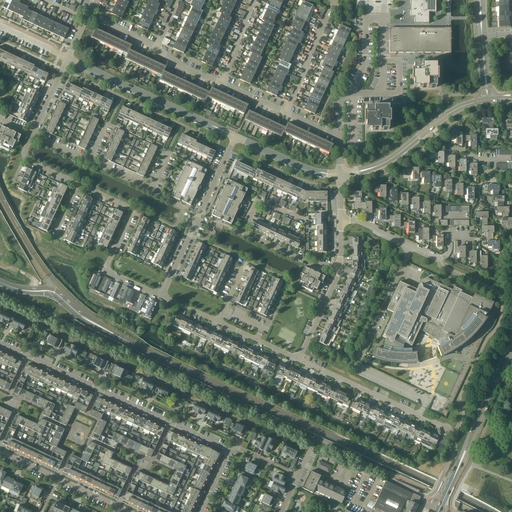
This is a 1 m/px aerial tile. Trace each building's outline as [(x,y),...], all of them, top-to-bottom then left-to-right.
[(8,10),(12,0),(11,0),(6,0),(3,8),(8,10)] [(13,13),(18,3),(12,0),(8,10),(13,13)] [(150,0),(149,0),(150,0),(147,5),(157,10),(160,4),(157,3),(150,0)] [(282,4),(273,0),(271,0),(270,5),(279,9),(282,4)] [(436,0),(410,0),(410,16),(414,16),(415,16),(415,24),(429,24),(429,12),(436,12),(436,0)] [(203,5),(193,1),(190,6),(193,7),(200,11),(203,5)] [(310,11),(313,6),(303,1),(301,7),(310,11)] [(18,15),(23,5),(18,3),(13,13),(18,15)] [(234,7),(224,3),(222,8),(231,12),(234,7)] [(123,13),(126,8),(116,4),(114,9),(123,13)] [(27,10),(28,10),(29,8),(23,5),(18,15),(24,17),(27,10)] [(157,10),(147,5),(145,10),(155,15),(157,10)] [(279,9),(270,5),(267,10),(277,14),(279,9)] [(193,7),(190,12),(200,17),(203,12),(200,11),(193,7)] [(308,16),(310,11),(301,7),(298,12),(308,16)] [(231,12),(222,8),(219,13),(222,14),(229,18),(229,17),(231,12)] [(121,18),(123,13),(114,9),(111,14),(121,18)] [(28,22),(32,12),(28,10),(27,10),(24,17),(23,20),(28,22)] [(155,15),(145,10),(143,15),(152,20),(155,15)] [(277,14),(267,10),(265,15),(274,19),(277,14)] [(33,24),(38,15),(32,12),(28,22),(33,24)] [(200,17),(190,12),(188,18),(198,22),(200,17)] [(305,21),(308,16),(298,12),(296,17),(305,21)] [(222,14),(219,19),(229,24),(231,18),(229,17),(229,18),(222,14)] [(38,27),(43,17),(38,15),(33,24),(38,27)] [(152,20),(143,15),(140,21),(150,25),(152,20)] [(274,19),(265,15),(262,20),(265,21),(272,25),(274,19)] [(44,29),(48,20),(43,17),(38,27),(44,29)] [(303,27),(305,21),(296,17),(293,22),(303,27)] [(198,22),(188,18),(185,23),(195,27),(198,22)] [(229,24),(219,19),(217,25),(226,29),(229,24)] [(49,32),(53,22),(48,20),(44,29),(49,32)] [(150,25),(140,21),(138,26),(147,30),(150,25)] [(265,21),(262,27),(272,31),(274,26),(272,25),(265,21)] [(54,34),(58,24),(53,22),(49,32),(54,34)] [(301,32),(303,27),(293,22),(291,28),(293,29),(293,28),(301,32)] [(195,27),(185,23),(183,28),(193,32),(195,27)] [(59,36),(64,27),(58,24),(54,34),(59,36)] [(226,29),(217,25),(214,30),(224,34),(226,29)] [(351,30),(341,25),(339,30),(348,35),(351,30)] [(69,29),(64,27),(59,36),(64,39),(69,29)] [(272,31),(262,27),(260,32),(269,36),(272,31)] [(100,31),(95,28),(91,38),(95,40),(100,31)] [(193,32),(183,28),(181,33),(190,38),(193,32)] [(303,33),(301,32),(293,28),(293,29),(291,34),(301,38),(303,33)] [(451,28),(390,28),(390,53),(451,53),(451,28)] [(224,34),(214,30),(212,35),(222,39),(224,34)] [(348,35),(339,30),(336,36),(346,40),(348,35)] [(104,33),(100,31),(95,40),(100,42),(104,33)] [(269,36),(260,32),(257,37),(267,41),(269,36)] [(109,35),(104,33),(100,42),(105,44),(109,35)] [(190,38),(181,33),(178,38),(188,43),(190,38)] [(298,43),(301,38),(291,34),(288,39),(298,43)] [(109,46),(113,37),(109,35),(105,44),(109,46)] [(222,39),(212,35),(210,40),(219,45),(222,39)] [(346,40),(336,36),(334,41),(343,45),(346,40)] [(114,48),(118,39),(113,37),(109,46),(114,48)] [(267,41),(257,37),(255,42),(265,47),(267,41)] [(188,43),(178,38),(176,43),(186,48),(188,43)] [(118,51),(123,41),(118,39),(114,48),(118,51)] [(296,48),(298,43),(288,39),(286,44),(296,48)] [(219,45),(210,40),(207,45),(209,46),(217,49),(219,45)] [(123,53),(127,43),(123,41),(118,51),(123,53)] [(343,45),(334,41),(331,46),(341,51),(343,45)] [(265,47),(255,42),(253,47),(262,52),(265,47)] [(132,46),(127,43),(123,53),(127,55),(130,50),(132,46)] [(186,48),(176,43),(173,49),(183,53),(186,48)] [(293,54),(296,48),(286,44),(284,49),(293,54)] [(209,46),(207,52),(217,56),(219,50),(217,49),(209,46)] [(341,51),(331,46),(329,51),(339,56),(341,51)] [(262,52),(253,47),(250,53),(252,54),(260,57),(262,52)] [(86,48),(83,56),(88,58),(91,50),(86,48)] [(291,59),(293,54),(284,49),(281,54),(291,59)] [(130,61),(134,52),(130,50),(127,55),(125,59),(130,61)] [(339,56),(329,51),(327,56),(336,61),(339,56)] [(5,52),(1,61),(6,63),(10,55),(5,52)] [(135,63),(139,54),(134,52),(130,61),(135,63)] [(217,56),(207,52),(204,57),(214,61),(217,56)] [(139,66),(143,56),(139,54),(135,63),(139,66)] [(252,54),(250,59),(260,63),(262,58),(260,57),(252,54)] [(288,64),(291,59),(281,54),(279,60),(281,61),(288,64)] [(10,55),(6,63),(11,66),(15,57),(10,55)] [(144,68),(148,58),(143,56),(139,66),(144,68)] [(336,61),(327,56),(324,62),(334,66),(336,61)] [(15,57),(11,66),(16,68),(20,59),(15,57)] [(214,61),(204,57),(202,62),(212,66),(214,61)] [(148,70),(153,61),(148,58),(144,68),(148,70)] [(20,59),(16,68),(21,70),(25,61),(20,59)] [(260,63),(250,59),(247,64),(257,69),(260,63)] [(25,61),(21,70),(25,72),(30,64),(25,61)] [(153,72),(157,63),(153,61),(148,70),(153,72)] [(291,65),(288,64),(281,61),(279,66),(288,70),(291,65)] [(334,66),(324,62),(322,67),(324,68),(331,71),(332,71),(334,66)] [(439,68),(439,62),(436,62),(436,65),(414,64),(414,87),(437,87),(437,68),(439,68)] [(157,74),(162,65),(157,63),(153,72),(157,74)] [(30,64),(25,72),(30,75),(34,66),(30,64)] [(257,69),(247,64),(245,69),(255,74),(257,69)] [(166,67),(162,65),(157,74),(162,76),(164,71),(166,67)] [(30,75),(30,77),(34,79),(35,77),(39,70),(39,68),(37,67),(36,69),(34,68),(35,66),(34,66),(30,75)] [(286,76),(288,70),(279,66),(278,68),(276,71),(286,76)] [(35,77),(34,79),(39,81),(40,79),(43,72),(44,71),(39,68),(39,70),(35,77)] [(324,68),(322,73),(331,78),(334,72),(332,71),(331,71),(324,68)] [(255,74),(245,69),(243,74),(252,79),(255,74)] [(164,83),(168,73),(164,71),(162,76),(160,81),(164,83)] [(284,81),(286,76),(276,71),(274,76),(284,81)] [(43,72),(40,79),(45,82),(49,75),(43,72)] [(169,85),(173,76),(168,73),(164,83),(169,85)] [(331,78),(322,73),(319,79),(329,83),(331,78)] [(252,79),(243,74),(240,80),(250,84),(252,79)] [(173,87),(178,78),(173,76),(169,85),(173,87)] [(281,86),(284,81),(274,76),(271,82),(281,86)] [(178,89),(182,80),(178,78),(173,87),(178,89)] [(329,83),(319,79),(317,84),(326,88),(329,83)] [(182,91),(187,82),(182,80),(178,89),(182,91)] [(187,93),(191,84),(187,82),(182,91),(187,93)] [(279,91),(281,86),(271,82),(269,87),(279,91)] [(68,95),(73,86),(67,83),(63,92),(68,95)] [(196,86),(191,84),(187,93),(192,96),(196,86)] [(326,88),(317,84),(314,89),(324,93),(326,88)] [(77,88),(73,86),(68,95),(73,97),(74,95),(77,88)] [(196,98),(201,88),(196,86),(192,96),(196,98)] [(276,97),(279,91),(269,87),(267,92),(276,97)] [(79,97),(83,89),(83,88),(82,90),(77,88),(74,95),(79,97)] [(201,100),(205,90),(201,88),(196,98),(201,100)] [(212,99),(216,90),(212,88),(209,92),(210,93),(207,97),(208,98),(212,99)] [(38,98),(40,93),(31,89),(29,94),(38,98)] [(84,100),(88,91),(83,89),(79,97),(84,100)] [(324,93),(314,89),(312,94),(322,99),(324,93)] [(210,93),(209,92),(205,90),(201,100),(206,102),(208,98),(207,97),(210,93)] [(216,102),(221,92),(216,90),(212,99),(216,102)] [(89,102),(93,93),(88,91),(84,100),(83,101),(88,104),(89,102)] [(221,104),(225,94),(221,92),(216,102),(221,104)] [(38,98),(29,94),(26,93),(24,97),(36,103),(38,98)] [(94,104),(98,95),(93,93),(89,102),(94,104)] [(226,106),(230,97),(225,94),(221,104),(226,106)] [(322,99),(312,94),(310,99),(319,104),(322,99)] [(99,106),(103,98),(98,95),(94,104),(99,106)] [(33,108),(36,103),(24,97),(22,102),(33,108)] [(230,108),(234,99),(230,97),(226,106),(230,108)] [(103,109),(108,100),(103,98),(99,106),(103,109)] [(235,110),(239,101),(234,99),(230,108),(235,110)] [(319,104),(310,99),(307,105),(317,109),(319,104)] [(113,102),(108,100),(103,109),(102,111),(107,114),(113,102)] [(66,105),(61,102),(59,101),(57,107),(64,110),(66,105)] [(239,112),(244,103),(239,101),(235,110),(239,112)] [(31,113),(33,108),(22,102),(20,107),(22,108),(31,113)] [(244,114),(248,105),(244,103),(239,112),(244,114)] [(388,104),(388,107),(366,107),(366,129),(389,129),(389,110),(391,110),(391,104),(388,104)] [(317,109),(307,105),(305,110),(314,114),(317,109)] [(64,110),(57,107),(54,111),(61,115),(64,110)] [(122,120),(127,109),(122,107),(117,118),(122,120)] [(29,117),(31,113),(22,108),(20,113),(29,117)] [(128,120),(132,112),(127,109),(122,120),(127,123),(128,120)] [(61,115),(54,111),(52,116),(59,120),(61,115)] [(249,122),(253,113),(249,111),(245,120),(249,122)] [(133,123),(137,114),(132,112),(128,120),(133,123)] [(26,123),(29,117),(20,113),(18,119),(26,123)] [(254,124),(258,115),(253,113),(249,122),(254,124)] [(138,125),(142,116),(137,114),(133,123),(138,125)] [(258,126),(263,117),(258,115),(254,124),(258,126)] [(59,120),(52,116),(50,121),(57,125),(59,120)] [(142,129),(143,127),(147,118),(142,116),(138,125),(137,127),(142,129)] [(97,125),(99,120),(92,117),(89,122),(97,125)] [(263,129),(267,119),(263,117),(258,126),(263,129)] [(148,129),(152,121),(147,118),(143,127),(148,129)] [(493,118),(482,118),(482,124),(482,125),(482,124),(486,124),(487,124),(487,125),(487,129),(493,129),(493,125),(493,118)] [(268,131),(272,121),(267,119),(263,129),(268,131)] [(57,125),(50,121),(47,126),(55,129),(57,125)] [(153,132),(157,123),(152,121),(148,129),(153,132)] [(272,133),(276,124),(272,121),(268,131),(272,133)] [(94,130),(97,125),(89,122),(87,127),(94,130)] [(158,134),(162,125),(157,123),(153,132),(158,134)] [(288,135),(292,125),(287,123),(285,128),(286,128),(283,133),(284,133),(288,135)] [(277,135),(281,126),(276,124),(272,133),(277,135)] [(163,136),(167,127),(162,125),(158,134),(163,136)] [(292,137),(297,127),(292,125),(288,135),(292,137)] [(21,136),(16,133),(1,126),(0,127),(0,146),(8,151),(10,147),(13,148),(16,141),(19,143),(19,142),(18,142),(21,136)] [(55,129),(47,126),(45,131),(52,135),(55,129)] [(286,128),(285,128),(281,126),(277,135),(282,137),(284,133),(283,133),(286,128)] [(92,135),(94,130),(87,127),(85,132),(92,135)] [(172,130),(167,127),(163,136),(168,139),(172,130)] [(297,139),(301,130),(297,127),(292,137),(297,139)] [(125,132),(118,129),(115,134),(122,137),(125,132)] [(487,129),(486,129),(486,135),(486,136),(486,135),(490,135),(491,135),(491,136),(491,141),(497,141),(497,136),(497,129),(493,129),(487,129)] [(302,141),(306,132),(301,130),(297,139),(302,141)] [(90,140),(92,135),(85,132),(83,137),(90,140)] [(306,143),(310,134),(306,132),(302,141),(306,143)] [(451,136),(448,136),(448,142),(451,142),(451,139),(456,139),(456,140),(456,144),(456,145),(457,145),(462,145),(462,142),(462,135),(462,133),(456,133),(451,133),(451,136)] [(122,137),(115,134),(113,139),(120,142),(122,137)] [(183,145),(187,137),(182,134),(177,143),(183,145)] [(311,145),(315,136),(310,134),(306,143),(311,145)] [(462,135),(462,142),(466,142),(466,141),(470,141),(470,142),(471,142),(471,146),(470,146),(470,147),(471,147),(477,147),(477,135),(470,135),(462,135)] [(315,147),(320,138),(315,136),(311,145),(315,147)] [(87,145),(90,140),(83,137),(80,141),(87,145)] [(188,148),(192,139),(187,137),(183,145),(188,148)] [(320,149),(324,140),(320,138),(315,147),(320,149)] [(120,142),(113,139),(111,144),(118,147),(120,142)] [(197,141),(192,139),(188,148),(192,150),(196,143),(197,141)] [(325,152),(329,142),(324,140),(320,149),(325,152)] [(85,150),(87,145),(80,141),(78,147),(85,150)] [(333,144),(329,142),(325,152),(329,154),(333,144)] [(197,152),(201,145),(196,143),(192,150),(197,152)] [(118,147),(111,144),(108,148),(115,152),(118,147)] [(155,152),(157,147),(150,144),(148,149),(155,152)] [(202,155),(205,147),(201,145),(197,152),(202,155)] [(207,157),(210,150),(205,147),(202,155),(207,157)] [(115,152),(108,148),(106,153),(113,157),(115,152)] [(153,157),(155,152),(148,149),(146,154),(153,157)] [(211,161),(216,152),(210,150),(207,157),(206,158),(211,161)] [(447,150),(444,150),(444,152),(444,153),(444,162),(448,162),(449,162),(449,163),(449,167),(448,167),(448,168),(449,168),(455,168),(455,166),(455,156),(448,157),(447,157),(447,150)] [(113,157),(106,153),(104,158),(111,162),(113,157)] [(433,154),(427,154),(427,160),(433,160),(433,158),(437,158),(438,158),(438,159),(438,163),(437,163),(437,164),(438,164),(444,164),(444,162),(444,153),(437,153),(433,153),(433,154)] [(151,162),(153,157),(146,154),(143,159),(151,162)] [(458,154),(455,154),(455,156),(455,166),(460,166),(460,167),(460,171),(460,172),(466,172),(466,170),(466,161),(459,161),(458,161),(458,154)] [(469,158),(466,158),(466,161),(466,170),(470,170),(471,170),(471,171),(471,175),(470,175),(470,176),(471,176),(477,176),(477,168),(477,164),(470,165),(469,165),(469,158)] [(148,167),(151,162),(143,159),(141,164),(148,167)] [(178,181),(171,196),(180,200),(181,198),(183,199),(182,202),(185,203),(191,206),(198,190),(197,190),(199,185),(200,186),(207,170),(187,161),(180,177),(181,177),(179,181),(178,181)] [(238,171),(242,164),(236,162),(233,169),(238,171)] [(146,172),(148,167),(141,164),(139,169),(146,172)] [(246,166),(242,164),(238,171),(237,173),(242,176),(246,166)] [(248,176),(251,169),(246,166),(242,176),(247,178),(248,176)] [(28,169),(25,174),(34,178),(36,173),(28,169)] [(144,177),(146,172),(139,169),(137,174),(144,177)] [(256,171),(251,169),(248,176),(253,178),(256,171)] [(258,180),(262,172),(257,169),(256,171),(253,178),(258,180)] [(408,170),(405,170),(405,176),(408,176),(408,175),(413,175),(413,179),(412,179),(412,180),(413,180),(419,180),(419,179),(419,173),(419,169),(412,169),(408,169),(408,170)] [(263,183),(267,174),(262,172),(258,180),(263,183)] [(421,173),(419,173),(419,179),(424,179),(424,183),(423,183),(423,184),(424,184),(430,184),(430,182),(430,176),(430,173),(421,173)] [(22,175),(20,177),(23,179),(32,183),(34,178),(25,174),(24,176),(22,175)] [(268,185),(272,176),(267,174),(263,183),(268,185)] [(273,187),(277,178),(272,176),(268,185),(273,187)] [(432,177),(430,176),(430,182),(434,182),(435,182),(435,183),(435,187),(434,187),(434,188),(435,188),(441,188),(441,186),(441,181),(441,177),(432,177)] [(277,190),(282,181),(277,178),(273,187),(277,190)] [(23,179),(21,184),(30,188),(32,189),(34,184),(32,183),(23,179)] [(219,200),(212,215),(220,219),(222,216),(224,218),(223,220),(227,222),(231,224),(238,209),(240,204),(241,204),(248,189),(228,180),(221,195),(221,196),(219,200)] [(282,192),(286,183),(282,181),(277,190),(282,192)] [(445,181),(441,181),(441,186),(445,186),(446,186),(446,187),(446,191),(445,191),(445,192),(446,192),(452,192),(452,190),(452,184),(452,181),(445,181)] [(59,183),(57,188),(65,192),(68,187),(59,183)] [(287,194),(291,185),(286,183),(282,192),(287,194)] [(17,185),(16,187),(27,193),(30,188),(21,184),(20,186),(17,185)] [(456,185),(452,184),(452,190),(456,190),(457,190),(457,191),(457,195),(456,195),(456,196),(457,196),(463,196),(463,194),(463,189),(463,185),(456,185)] [(292,196),(296,188),(291,185),(287,194),(292,196)] [(499,185),(487,185),(487,192),(488,192),(488,191),(492,191),(493,191),(493,196),(499,196),(499,185)] [(380,186),(375,186),(375,192),(380,192),(380,193),(380,197),(386,197),(386,196),(386,190),(386,186),(380,186)] [(54,187),(52,192),(54,193),(63,197),(65,198),(66,196),(64,195),(65,192),(57,188),(54,187)] [(298,197),(301,190),(296,188),(292,196),(297,199),(298,197)] [(474,200),(474,189),(463,189),(463,194),(468,194),(468,200),(474,200)] [(308,200),(308,192),(306,192),(301,190),(298,197),(304,200),(308,200)] [(390,190),(386,190),(386,196),(391,196),(391,197),(391,201),(397,201),(397,200),(397,194),(397,190),(390,190)] [(52,192),(50,197),(52,198),(61,202),(62,200),(64,201),(65,198),(63,197),(54,193),(52,192)] [(327,192),(319,192),(319,202),(319,204),(327,203),(327,192)] [(358,203),(361,203),(361,192),(350,192),(350,197),(355,197),(355,203),(354,203),(354,209),(358,209),(358,203)] [(402,194),(397,194),(397,200),(402,200),(402,201),(402,205),(402,206),(408,205),(408,204),(408,198),(408,194),(402,194)] [(86,196),(84,201),(93,205),(95,200),(86,196)] [(493,196),(492,196),(492,202),(493,202),(497,202),(497,207),(503,207),(503,196),(499,196),(493,196)] [(52,198),(50,203),(58,207),(61,202),(52,198)] [(413,198),(408,198),(408,204),(413,204),(413,205),(413,209),(419,209),(419,208),(419,202),(419,198),(413,198)] [(84,201),(82,206),(91,210),(93,205),(84,201)] [(47,202),(45,207),(56,212),(58,207),(50,203),(47,202)] [(423,202),(419,202),(419,208),(424,208),(424,209),(424,213),(430,213),(430,212),(430,206),(430,202),(423,202)] [(372,203),(361,203),(358,203),(358,209),(361,209),(361,208),(366,208),(366,214),(372,214),(372,209),(372,203)] [(82,206),(79,211),(86,214),(89,215),(91,210),(82,206)] [(435,206),(430,206),(430,212),(435,212),(435,213),(435,217),(441,217),(441,212),(441,206),(435,206)] [(45,207),(42,212),(54,217),(56,212),(45,207)] [(497,207),(497,214),(497,213),(502,213),(502,218),(508,218),(508,207),(503,207),(497,207)] [(121,218),(123,213),(114,209),(112,214),(121,218)] [(372,209),(372,214),(372,216),(375,216),(375,215),(380,215),(380,216),(380,220),(380,221),(386,221),(386,216),(386,209),(380,209),(372,209)] [(79,211),(77,216),(84,219),(86,214),(79,211)] [(42,212),(40,216),(43,218),(52,222),(54,217),(42,212)] [(487,212),(476,212),(476,219),(476,218),(481,218),(480,218),(482,218),(482,223),(481,223),(481,227),(482,227),(487,227),(487,226),(487,218),(487,212)] [(118,223),(121,218),(112,214),(110,219),(118,223)] [(77,216),(75,221),(82,224),(84,225),(86,220),(84,219),(77,216)] [(386,216),(386,221),(386,222),(389,222),(389,221),(394,221),(394,222),(394,227),(400,227),(400,222),(400,216),(394,216),(386,216)] [(144,217),(141,222),(150,226),(152,221),(144,217)] [(43,218),(41,223),(49,227),(52,222),(43,218)] [(511,218),(508,218),(503,218),(502,218),(502,224),(507,224),(507,230),(511,229),(511,218)] [(116,228),(118,223),(110,219),(107,224),(116,228)] [(259,230),(263,222),(257,219),(253,228),(259,230)] [(75,221),(73,226),(80,229),(81,230),(81,229),(84,225),(82,224),(75,221)] [(150,226),(141,222),(139,227),(148,231),(150,226)] [(263,233),(268,224),(263,222),(259,230),(263,233)] [(414,229),(415,229),(415,226),(415,222),(400,222),(400,227),(400,229),(404,229),(404,228),(409,228),(409,234),(414,234),(414,229)] [(41,223),(38,228),(48,232),(49,230),(48,229),(49,227),(41,223)] [(114,233),(116,228),(107,224),(105,229),(114,233)] [(268,235),(272,226),(268,224),(263,233),(268,235)] [(73,226),(70,230),(80,235),(82,230),(81,229),(81,230),(80,229),(73,226)] [(273,237),(277,228),(272,226),(268,235),(273,237)] [(493,226),(487,226),(487,227),(482,227),(482,232),(487,232),(487,237),(487,241),(493,241),(493,226)] [(114,233),(105,229),(102,227),(100,232),(112,238),(114,233)] [(148,231),(139,227),(137,232),(145,236),(148,231)] [(278,239),(282,231),(277,228),(273,237),(278,239)] [(169,229),(167,234),(175,238),(178,233),(169,229)] [(417,229),(415,229),(414,229),(414,234),(414,235),(419,235),(419,240),(429,240),(429,236),(429,229),(417,229)] [(70,230),(68,235),(77,240),(80,235),(70,230)] [(283,242),(287,233),(282,231),(278,239),(283,242)] [(109,243),(112,238),(100,232),(98,237),(101,239),(109,243)] [(145,236),(137,232),(134,237),(143,241),(145,236)] [(288,244),(292,235),(287,233),(283,242),(288,244)] [(173,243),(175,238),(167,234),(164,239),(173,243)] [(68,235),(66,240),(75,245),(78,240),(77,240),(68,235)] [(293,246),(297,237),(292,235),(288,244),(293,246)] [(443,247),(443,236),(429,236),(429,240),(429,242),(432,242),(432,241),(437,241),(437,247),(443,247)] [(143,241),(134,237),(132,242),(141,246),(143,241)] [(302,240),(297,237),(293,246),(298,249),(298,248),(301,249),(304,243),(301,242),(302,240)] [(360,238),(352,238),(352,248),(354,248),(354,252),(360,252),(363,252),(363,247),(364,247),(364,240),(360,240),(360,238)] [(107,248),(109,243),(101,239),(98,244),(107,248)] [(171,248),(173,243),(164,239),(162,244),(171,248)] [(458,241),(454,241),(454,253),(459,253),(459,254),(460,254),(460,258),(459,258),(460,258),(461,258),(464,258),(465,258),(465,247),(459,247),(458,247),(458,241)] [(493,241),(487,241),(487,247),(488,247),(488,246),(492,246),(492,247),(493,247),(493,252),(499,252),(499,241),(493,241)] [(141,246),(132,242),(130,247),(139,251),(141,246)] [(199,243),(197,248),(205,252),(208,247),(199,243)] [(169,253),(171,248),(162,244),(160,249),(169,253)] [(476,252),(469,252),(469,246),(465,246),(465,247),(465,258),(471,258),(471,263),(476,263),(476,252)] [(139,251),(130,247),(128,252),(136,256),(139,251)] [(205,252),(197,248),(194,253),(203,257),(205,252)] [(166,258),(169,253),(160,249),(158,254),(166,258)] [(481,251),(476,251),(476,252),(476,263),(481,263),(481,264),(481,268),(487,268),(487,257),(481,257),(481,251)] [(354,256),(352,256),(352,260),(364,260),(364,252),(363,252),(360,252),(354,252),(354,256)] [(203,257),(194,253),(192,258),(201,262),(203,257)] [(164,263),(166,258),(158,254),(155,259),(164,263)] [(224,255),(222,260),(231,264),(233,259),(224,255)] [(201,262),(192,258),(190,263),(198,267),(201,262)] [(162,268),(164,263),(155,259),(153,264),(162,268)] [(228,269),(231,264),(222,260),(220,265),(228,269)] [(364,260),(352,260),(352,265),(354,265),(354,269),(364,271),(364,260)] [(198,267),(190,263),(187,268),(196,272),(198,267)] [(226,274),(228,269),(220,265),(217,270),(226,274)] [(252,267),(249,272),(256,276),(259,271),(252,267)] [(325,277),(320,274),(305,267),(302,274),(301,273),(301,274),(303,275),(300,282),(303,283),(302,287),(312,292),(314,288),(317,290),(320,283),(323,284),(322,283),(325,277)] [(196,272),(187,268),(185,272),(194,276),(196,272)] [(351,272),(349,276),(359,281),(364,271),(354,269),(352,273),(351,272)] [(224,279),(226,274),(217,270),(215,274),(224,279)] [(194,276),(185,272),(183,278),(191,282),(194,276)] [(249,272),(247,277),(256,282),(259,277),(256,276),(249,272)] [(222,283),(224,279),(215,274),(213,279),(222,283)] [(348,280),(347,284),(356,288),(359,281),(349,276),(347,280),(348,280)] [(247,277),(245,282),(254,287),(256,282),(247,277)] [(105,292),(110,280),(104,278),(98,289),(105,292)] [(274,278),(271,283),(280,287),(283,282),(276,278),(274,278)] [(376,348),(373,358),(377,359),(381,360),(386,361),(390,362),(395,363),(399,363),(404,364),(409,364),(413,363),(418,363),(416,352),(415,352),(414,353),(413,353),(412,353),(411,353),(411,349),(410,349),(408,349),(406,349),(405,349),(403,349),(403,346),(405,343),(412,346),(420,329),(429,335),(429,337),(433,339),(434,338),(440,342),(438,343),(439,346),(437,347),(441,357),(444,356),(446,355),(449,354),(451,352),(453,351),(457,353),(459,347),(463,345),(466,342),(470,339),(473,336),(476,333),(479,329),(482,326),(484,322),(487,318),(485,317),(487,314),(488,315),(494,302),(474,293),(473,296),(471,295),(472,294),(464,290),(463,291),(461,290),(462,290),(454,287),(453,290),(437,283),(426,278),(423,284),(421,284),(421,285),(420,285),(419,285),(418,286),(417,290),(400,282),(387,310),(393,313),(382,337),(386,338),(383,350),(381,349),(380,349),(379,349),(378,348),(376,348)] [(219,288),(222,283),(213,279),(211,284),(219,288)] [(115,293),(119,284),(115,282),(111,291),(115,293)] [(245,282),(242,287),(250,290),(252,291),(254,287),(245,282)] [(271,283),(269,288),(278,292),(280,287),(271,283)] [(217,293),(219,288),(211,284),(208,289),(214,292),(217,293)] [(344,287),(342,291),(352,296),(356,288),(347,284),(345,288),(344,287)] [(122,303),(129,288),(125,287),(119,301),(122,303)] [(242,287),(240,292),(247,295),(250,290),(242,287)] [(269,288),(267,292),(269,293),(276,297),(278,292),(269,288)] [(132,305),(137,293),(131,290),(126,302),(132,305)] [(341,295),(340,299),(349,304),(351,304),(354,297),(352,296),(342,291),(340,295),(341,295)] [(240,292),(238,297),(245,300),(247,301),(249,296),(247,295),(240,292)] [(267,292),(264,297),(266,298),(273,302),(276,297),(269,293),(267,292)] [(142,308),(146,297),(142,295),(137,306),(142,308)] [(238,297),(236,302),(238,303),(243,305),(246,307),(248,302),(247,301),(245,300),(238,297)] [(264,297),(262,302),(264,303),(271,306),(273,302),(266,298),(264,297)] [(337,303),(335,306),(345,311),(349,304),(340,299),(338,303),(337,303)] [(157,303),(151,300),(146,312),(152,314),(157,303)] [(264,303),(262,308),(269,311),(271,306),(264,303)] [(334,311),(332,314),(341,318),(343,314),(344,314),(345,311),(335,306),(333,310),(334,311)] [(262,308),(259,313),(267,316),(269,311),(262,308)] [(13,318),(11,317),(8,316),(9,315),(3,312),(2,313),(0,312),(0,321),(5,323),(5,322),(8,323),(10,320),(11,321),(13,318)] [(184,317),(178,314),(173,325),(183,330),(188,320),(184,319),(184,317)] [(330,318),(328,322),(338,326),(342,319),(341,318),(332,314),(331,318),(330,318)] [(23,330),(26,324),(23,323),(24,322),(18,319),(17,320),(13,318),(11,321),(13,322),(12,325),(15,326),(14,328),(20,331),(20,329),(23,330)] [(191,333),(196,323),(192,321),(192,322),(188,320),(183,330),(182,332),(185,334),(186,334),(187,333),(188,333),(188,332),(191,333)] [(327,326),(325,330),(335,334),(338,326),(328,322),(326,325),(327,326)] [(200,325),(196,323),(191,333),(194,334),(194,333),(199,336),(203,327),(199,326),(200,325)] [(206,340),(211,330),(207,328),(207,329),(203,327),(199,336),(199,337),(206,340)] [(215,332),(211,330),(206,340),(214,344),(218,335),(214,333),(215,332)] [(322,333),(318,342),(329,347),(335,334),(325,330),(324,334),(322,333)] [(222,336),(218,335),(214,344),(222,347),(226,337),(223,335),(222,336)] [(59,349),(62,341),(62,340),(56,337),(56,339),(49,336),(47,341),(50,343),(49,344),(59,349)] [(230,339),(226,337),(222,347),(229,351),(233,342),(230,340),(230,339)] [(237,354),(242,344),(238,342),(237,343),(233,342),(229,351),(237,354)] [(245,346),(242,344),(237,354),(240,356),(240,355),(245,357),(249,349),(245,347),(245,346)] [(76,349),(76,347),(70,345),(70,346),(67,345),(64,351),(67,352),(66,353),(72,356),(73,355),(75,356),(78,350),(76,349)] [(252,362),(257,351),(253,349),(253,350),(249,349),(245,357),(244,358),(252,362)] [(261,353),(257,351),(252,362),(260,365),(260,364),(264,356),(260,354),(261,353)] [(5,354),(1,364),(6,367),(7,365),(11,357),(5,354)] [(268,358),(264,356),(260,364),(264,366),(263,369),(273,373),(275,368),(274,367),(277,361),(268,356),(268,358)] [(11,357),(7,365),(12,368),(13,368),(16,360),(11,357)] [(95,357),(92,362),(95,364),(95,366),(104,370),(106,371),(109,365),(107,364),(108,362),(102,359),(101,360),(99,359),(95,357)] [(12,368),(9,376),(14,378),(22,362),(16,360),(13,368),(12,368)] [(26,378),(31,367),(26,364),(19,381),(24,383),(26,378)] [(109,369),(107,372),(112,375),(113,374),(119,377),(120,375),(123,377),(126,372),(124,371),(119,369),(120,368),(120,367),(114,364),(113,365),(111,365),(109,369)] [(281,364),(277,372),(282,374),(282,375),(286,377),(290,367),(286,365),(285,366),(281,364)] [(32,381),(37,369),(31,367),(26,378),(32,381)] [(290,367),(286,377),(287,378),(287,379),(292,381),(292,380),(296,371),(293,369),(293,368),(290,367)] [(43,372),(37,369),(32,381),(37,384),(43,372)] [(296,371),(292,380),(300,384),(305,373),(301,372),(300,373),(296,371)] [(48,375),(43,372),(37,384),(43,386),(48,375)] [(305,373),(300,384),(307,387),(312,378),(308,376),(308,375),(305,373)] [(54,377),(48,375),(43,386),(49,389),(54,377)] [(13,380),(8,377),(6,382),(3,388),(8,391),(13,380)] [(60,380),(54,377),(49,389),(54,391),(55,390),(60,380)] [(312,378),(307,387),(315,391),(320,380),(316,379),(316,380),(312,378)] [(151,390),(154,384),(151,383),(152,382),(146,379),(146,380),(143,379),(140,385),(143,386),(142,388),(148,390),(149,389),(151,390)] [(65,383),(60,380),(55,390),(61,392),(65,383)] [(320,380),(315,391),(318,392),(317,393),(322,395),(327,385),(323,383),(323,382),(320,380)] [(21,389),(23,385),(18,382),(13,393),(18,395),(21,389)] [(71,385),(65,383),(61,392),(66,395),(71,385)] [(76,388),(71,385),(66,395),(72,398),(76,388)] [(327,385),(322,395),(327,398),(328,397),(330,398),(335,388),(331,386),(331,387),(327,385)] [(166,397),(169,391),(167,390),(167,389),(161,386),(161,387),(158,386),(155,392),(158,393),(157,395),(163,398),(164,396),(166,397)] [(78,399),(82,390),(76,388),(72,398),(77,400),(78,400),(78,399)] [(335,388),(330,398),(338,401),(339,400),(338,400),(342,392),(338,390),(339,389),(335,388)] [(28,392),(21,389),(18,395),(25,398),(28,392)] [(84,401),(88,393),(82,390),(78,399),(78,400),(83,403),(84,401)] [(31,401),(34,395),(28,392),(25,398),(31,401)] [(338,401),(337,403),(342,405),(343,404),(348,406),(351,401),(348,400),(350,395),(347,393),(346,394),(342,392),(338,400),(339,400),(338,401)] [(87,408),(93,395),(88,393),(84,401),(83,403),(82,405),(87,408)] [(38,404),(41,398),(34,395),(31,401),(38,404)] [(51,403),(53,399),(49,397),(48,399),(47,401),(44,408),(46,408),(47,408),(48,406),(50,407),(52,403),(51,403)] [(47,401),(41,398),(38,404),(44,408),(47,401)] [(103,400),(98,398),(92,410),(98,413),(99,408),(103,400)] [(361,412),(361,411),(365,403),(361,401),(362,400),(358,398),(355,403),(353,402),(350,407),(361,412)] [(87,408),(82,405),(83,403),(78,400),(77,400),(76,403),(74,407),(74,408),(85,412),(87,408)] [(108,403),(103,400),(99,408),(104,411),(108,403)] [(53,409),(55,405),(52,403),(50,407),(48,406),(47,408),(46,408),(45,410),(56,415),(58,411),(53,409)] [(110,413),(114,405),(108,403),(104,411),(105,411),(110,413)] [(204,415),(206,409),(204,407),(204,406),(198,403),(198,405),(195,404),(192,410),(195,411),(194,412),(200,415),(201,413),(204,415)] [(368,416),(373,405),(370,404),(369,405),(365,403),(361,411),(366,413),(365,414),(368,416)] [(71,414),(74,408),(74,407),(72,406),(68,405),(65,411),(71,414)] [(120,408),(114,405),(110,413),(109,415),(115,418),(116,416),(120,408)] [(377,407),(373,405),(368,416),(376,419),(380,410),(376,408),(377,407)] [(102,416),(105,411),(104,411),(99,408),(98,413),(92,410),(90,415),(100,420),(101,420),(102,416)] [(121,419),(125,411),(120,408),(116,416),(121,419)] [(56,415),(45,410),(43,415),(53,420),(56,415)] [(384,423),(388,412),(385,411),(384,412),(380,410),(376,419),(384,423)] [(6,424),(11,413),(6,411),(3,417),(1,422),(6,424)] [(68,421),(71,414),(65,411),(62,418),(68,421)] [(127,421),(131,413),(125,411),(121,419),(127,421)] [(219,422),(221,416),(219,415),(220,413),(214,411),(213,412),(210,411),(207,417),(210,418),(210,419),(216,422),(216,421),(219,422)] [(392,414),(388,412),(384,423),(382,427),(389,430),(396,417),(392,415),(392,414)] [(133,424),(136,416),(131,413),(127,421),(133,424)] [(21,418),(16,415),(11,426),(16,429),(18,424),(21,418)] [(66,426),(68,421),(62,418),(57,415),(55,421),(66,426)] [(138,427),(142,418),(136,416),(133,424),(138,427)] [(397,434),(399,430),(404,419),(400,418),(399,419),(396,417),(389,430),(397,434)] [(28,421),(21,418),(18,424),(25,427),(28,421)] [(144,429),(148,421),(142,418),(138,427),(144,429)] [(52,424),(41,419),(38,424),(49,429),(52,424)] [(407,421),(404,419),(399,430),(407,433),(411,424),(407,422),(407,421)] [(103,421),(101,420),(100,420),(97,426),(103,429),(107,423),(103,421)] [(34,424),(28,421),(25,427),(31,430),(34,424)] [(149,432),(153,424),(148,421),(144,429),(149,432)] [(241,437),(246,427),(237,423),(234,429),(236,430),(234,434),(241,437)] [(38,433),(40,429),(37,428),(38,426),(38,425),(34,424),(31,430),(30,432),(29,435),(33,436),(35,432),(38,433)] [(49,429),(38,424),(38,425),(38,426),(37,428),(40,429),(38,433),(41,435),(43,430),(48,433),(49,429)] [(62,435),(64,430),(53,424),(51,430),(55,432),(62,435)] [(155,434),(159,426),(153,424),(149,432),(155,434)] [(411,424),(407,433),(411,435),(410,438),(413,439),(419,426),(415,425),(415,426),(413,425),(411,424)] [(103,429),(97,426),(94,433),(100,436),(103,429)] [(156,445),(164,429),(159,426),(155,434),(151,443),(156,445)] [(421,443),(426,431),(422,429),(423,428),(419,426),(413,439),(413,440),(421,443)] [(12,437),(13,437),(16,430),(10,428),(3,444),(8,446),(12,437)] [(120,443),(122,436),(123,436),(123,435),(125,432),(121,430),(119,435),(118,434),(116,438),(118,439),(117,441),(118,441),(118,442),(120,443)] [(174,433),(169,431),(161,447),(167,450),(170,442),(170,441),(174,433)] [(430,433),(426,431),(421,443),(431,448),(432,445),(435,446),(440,436),(430,432),(430,433)] [(59,441),(62,435),(55,432),(52,438),(59,441)] [(105,438),(100,436),(94,433),(92,438),(102,443),(105,438)] [(116,438),(118,434),(115,433),(112,437),(108,435),(106,439),(117,444),(118,442),(118,441),(117,441),(118,439),(116,438)] [(176,444),(180,436),(174,433),(170,441),(170,442),(176,444)] [(129,439),(123,436),(122,436),(120,443),(126,446),(129,439)] [(181,447),(185,439),(180,436),(176,444),(181,447)] [(14,449),(18,439),(13,437),(12,437),(8,446),(14,449)] [(262,450),(268,438),(267,439),(262,437),(260,440),(257,439),(254,444),(257,446),(256,448),(262,450)] [(55,448),(59,441),(52,438),(49,445),(53,447),(55,448)] [(272,444),(274,441),(268,438),(262,450),(268,453),(270,450),(271,450),(274,445),(272,444)] [(19,452),(24,442),(18,439),(14,449),(19,452)] [(117,444),(106,439),(104,444),(115,449),(117,444)] [(133,449),(135,442),(129,439),(126,446),(133,449)] [(191,441),(185,439),(181,447),(187,449),(191,441)] [(192,454),(196,444),(191,441),(187,449),(186,451),(192,454)] [(25,454),(29,446),(29,444),(24,442),(19,452),(25,454)] [(101,447),(90,442),(88,447),(94,450),(98,452),(101,447)] [(139,452),(142,445),(135,442),(133,449),(139,452)] [(156,446),(150,444),(148,448),(149,449),(146,455),(151,457),(156,446)] [(202,446),(196,444),(192,454),(197,456),(198,455),(202,446)] [(149,449),(148,448),(142,445),(139,452),(146,455),(149,449)] [(294,458),(297,451),(286,445),(282,453),(294,458)] [(30,457),(34,449),(29,446),(25,454),(30,457)] [(211,449),(208,448),(202,446),(198,455),(206,458),(215,462),(215,463),(217,460),(220,454),(216,453),(217,452),(211,450),(211,449)] [(36,460),(41,450),(35,447),(34,449),(30,457),(36,460)] [(94,450),(88,447),(84,453),(91,456),(94,450)] [(102,447),(100,453),(111,458),(113,452),(102,447)] [(64,458),(66,453),(55,448),(53,452),(52,455),(58,458),(59,455),(64,458)] [(161,449),(155,460),(161,462),(163,456),(164,456),(166,451),(161,449)] [(42,462),(46,452),(41,450),(36,460),(42,462)] [(47,465),(51,457),(52,455),(46,452),(42,462),(47,465)] [(88,463),(91,456),(84,453),(81,460),(82,460),(84,461),(88,463)] [(110,459),(111,458),(100,453),(98,456),(103,458),(101,462),(104,464),(106,460),(109,461),(110,459)] [(53,467),(57,459),(58,458),(52,455),(51,457),(47,465),(53,467)] [(58,470),(64,458),(59,455),(58,458),(57,459),(53,467),(58,470)] [(82,460),(81,460),(71,455),(69,460),(74,462),(72,466),(77,469),(78,469),(78,467),(80,464),(82,460)] [(163,456),(161,462),(167,465),(170,459),(164,456),(163,456)] [(177,462),(174,468),(177,470),(178,468),(181,470),(183,465),(180,463),(182,459),(178,457),(177,460),(176,461),(177,462)] [(212,468),(215,462),(206,458),(203,464),(205,464),(212,468)] [(114,461),(110,459),(109,461),(106,460),(104,464),(107,465),(105,470),(108,472),(110,469),(110,467),(111,467),(114,461)] [(170,459),(167,465),(174,468),(177,462),(176,461),(170,459)] [(72,466),(74,462),(69,460),(63,472),(68,474),(72,466)] [(120,464),(114,461),(111,467),(117,470),(120,464)] [(249,464),(246,471),(254,475),(259,464),(252,461),(250,465),(249,464)] [(331,467),(319,461),(316,467),(329,473),(331,467)] [(123,473),(126,467),(120,464),(117,470),(123,473)] [(209,474),(212,468),(205,464),(202,470),(209,474)] [(177,470),(176,471),(183,474),(188,477),(190,473),(188,472),(189,470),(185,469),(186,466),(183,465),(181,470),(178,468),(177,470)] [(77,469),(72,466),(68,474),(74,477),(77,469)] [(79,480),(84,470),(78,467),(78,469),(77,469),(74,477),(79,480)] [(126,480),(131,469),(126,467),(123,473),(121,478),(126,480)] [(207,479),(209,474),(202,470),(200,469),(198,475),(200,476),(207,479)] [(85,482),(89,474),(89,472),(84,470),(79,480),(85,482)] [(136,471),(131,482),(136,485),(139,480),(138,480),(141,474),(136,471)] [(176,471),(173,478),(180,481),(183,474),(176,471)] [(325,482),(325,480),(325,481),(320,478),(321,476),(320,476),(320,477),(317,476),(318,475),(310,471),(307,477),(308,478),(306,483),(305,482),(302,488),(313,493),(314,491),(319,494),(320,493),(341,503),(346,492),(327,483),(325,482)] [(285,477),(276,473),(272,482),(286,488),(283,487),(286,481),(284,480),(285,477)] [(6,476),(7,474),(2,486),(10,490),(15,480),(6,476)] [(90,485),(94,477),(89,474),(85,482),(90,485)] [(141,474),(138,480),(139,480),(145,483),(148,477),(141,474)] [(252,481),(240,475),(235,484),(245,489),(247,485),(250,486),(252,481)] [(204,485),(207,479),(200,476),(197,481),(204,485)] [(96,487),(100,479),(94,477),(90,485),(96,487)] [(148,477),(145,483),(151,486),(154,480),(148,477)] [(102,490),(106,482),(106,480),(101,478),(100,479),(96,487),(102,490)] [(173,478),(170,484),(176,487),(177,487),(180,481),(173,478)] [(126,481),(120,479),(117,487),(113,495),(118,498),(126,481)] [(24,484),(15,480),(10,490),(19,494),(24,484)] [(154,480),(151,486),(158,489),(161,483),(154,480)] [(201,491),(204,485),(197,481),(194,487),(201,491)] [(420,497),(388,482),(386,481),(373,507),(383,511),(414,511),(418,505),(417,504),(420,497)] [(107,493),(111,485),(106,482),(102,490),(107,493)] [(283,494),(286,488),(272,482),(273,482),(271,488),(274,490),(273,491),(279,494),(280,492),(283,494)] [(161,483),(158,489),(164,492),(167,486),(161,483)] [(130,484),(123,500),(128,502),(132,493),(133,493),(136,486),(130,484)] [(169,487),(171,489),(170,492),(173,494),(175,491),(180,493),(182,490),(177,487),(176,487),(170,484),(169,487)] [(245,489),(235,484),(231,493),(241,497),(245,489)] [(117,487),(111,485),(107,493),(113,495),(117,487)] [(163,494),(162,497),(166,499),(168,494),(172,496),(173,494),(170,492),(171,489),(169,487),(167,486),(164,492),(163,494)] [(37,499),(40,501),(44,494),(40,492),(41,490),(34,487),(29,498),(36,501),(37,499)] [(192,488),(189,494),(191,494),(198,498),(201,492),(192,488)] [(132,493),(128,502),(133,505),(138,495),(133,493),(132,493)] [(241,497),(231,493),(228,501),(225,500),(237,506),(241,497)] [(191,494),(188,500),(195,503),(198,498),(191,494)] [(138,495),(133,505),(139,508),(144,498),(138,495)] [(271,498),(265,495),(261,503),(271,508),(274,501),(270,499),(271,498)] [(144,498),(139,508),(145,510),(149,502),(149,500),(144,498)] [(62,511),(66,503),(59,500),(58,504),(56,503),(53,510),(58,511),(62,511)] [(188,500),(185,506),(193,509),(195,503),(188,500)] [(234,511),(237,506),(225,500),(222,507),(231,511),(234,511)] [(149,502),(145,510),(148,511),(150,511),(154,505),(149,502)] [(73,511),(75,508),(72,507),(71,508),(65,506),(67,503),(66,503),(62,511),(73,511)]
